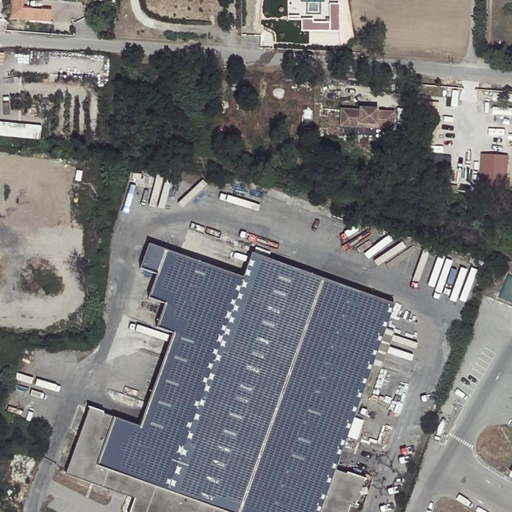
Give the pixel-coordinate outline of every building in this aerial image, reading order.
[(304,30),(342,30),(342,3),(333,3),(333,20),(304,20),(304,30)] [(21,8),(7,7),(6,18),(46,22),(47,10),(21,8)] [(404,123),(403,105),(386,106),(386,104),(372,105),(373,107),(368,107),(349,108),(350,126),(404,123)] [(0,120),(0,135),(43,137),(43,122),(0,120)] [(482,153),(482,190),(510,189),(510,153),(482,153)] [(159,243),(150,267),(166,273),(156,297),(171,303),(161,325),(177,332),(141,424),(107,410),(102,423),(111,427),(100,455),(97,462),(73,452),(67,468),(101,482),(107,468),(152,486),(147,502),(168,510),(167,511),(322,511),(326,505),(351,440),(361,444),(369,425),(358,421),(379,370),(394,332),(402,311),(260,254),(252,279),(159,243)] [(390,374),(405,336),(394,332),(379,370),(390,374)] [(102,423),(107,410),(107,408),(107,407),(94,401),(73,452),(97,462),(100,455),(111,427),(102,423)] [(107,468),(101,482),(135,496),(128,511),(167,511),(168,510),(147,502),(152,486),(107,468)]
